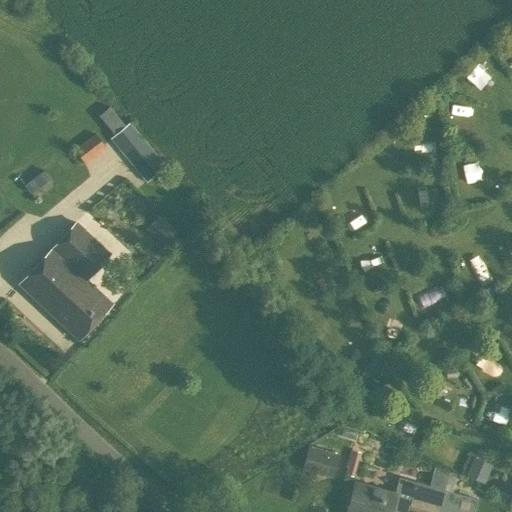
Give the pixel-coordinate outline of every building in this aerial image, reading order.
[(167,164),(131,121),(112,137),(148,181),(167,164)] [(74,149),(85,164),(106,148),(95,133),(74,149)] [(44,171),(25,186),(36,199),(54,185),(44,171)] [(153,224),(169,239),(175,232),(160,217),(153,224)] [(75,223),(18,283),(78,339),(111,304),(85,280),(109,254),(75,223)] [(302,469),(332,478),(339,454),(308,445),(302,469)] [(345,475),(353,478),(360,453),(350,450),(345,467),(347,468),(345,475)] [(483,482),(490,465),(474,458),(467,475),(483,482)] [(448,475),(434,468),(429,485),(444,489),(448,475)] [(390,511),(392,505),(408,509),(417,482),(398,477),(394,494),(354,483),(345,511),(390,511)] [(437,511),(444,489),(429,485),(417,482),(408,509),(417,511),(437,511)] [(444,489),(437,511),(459,511),(464,495),(444,489)]
